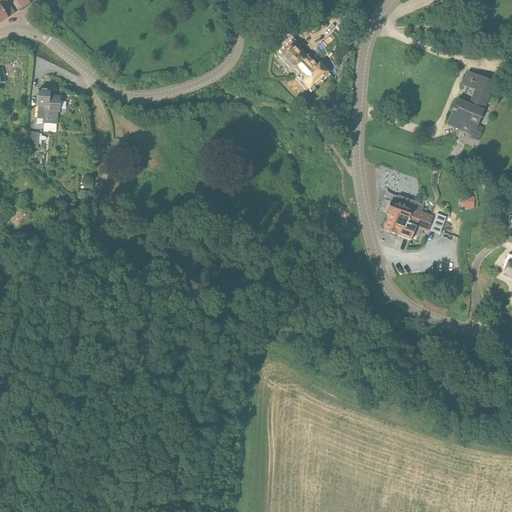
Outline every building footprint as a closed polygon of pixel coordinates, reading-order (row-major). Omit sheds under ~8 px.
[(14,14),(5,0),(4,0),(0,2),(0,23),(8,19),(7,18),(14,14)] [(323,1),(321,0),(305,0),(302,2),(309,11),(323,1)] [(297,75),(312,62),(312,61),(289,35),(279,44),(285,51),(279,57),(296,76),(297,75)] [(309,89),(326,73),(327,73),(319,64),(319,65),(318,66),(314,60),(312,61),(312,62),(297,75),(309,89)] [(456,101),(446,125),(456,129),(457,125),(464,128),(464,129),(466,130),(467,129),(475,132),(483,112),(481,111),(493,82),(468,72),(462,86),(475,91),(469,106),(456,101)] [(60,98),(49,97),(50,91),(44,91),(43,90),(41,90),(40,91),(38,91),(37,107),(38,107),(37,123),(56,124),(57,113),(59,113),(60,98)] [(323,109),(329,113),(337,101),(332,97),(323,109)] [(36,133),(27,132),(26,148),(35,149),(36,133)] [(133,154),(134,146),(134,145),(121,143),(120,153),(133,154)] [(92,196),(92,193),(80,191),(78,202),(92,207),(92,202),(92,196)] [(474,197),(463,196),(462,208),(473,209),(474,197)] [(98,200),(98,212),(98,214),(106,214),(106,203),(106,200),(98,200)] [(427,232),(429,227),(432,218),(421,213),(423,207),(412,204),(410,209),(390,202),(385,215),(389,216),(383,231),(391,234),(390,236),(394,237),(395,235),(411,241),(416,228),(427,232)] [(436,215),(430,232),(440,235),(446,218),(436,215)] [(37,234),(34,231),(33,229),(29,226),(19,238),(22,241),(27,245),(37,234)] [(511,256),(507,255),(503,267),(506,269),(503,275),(511,278),(511,256)] [(11,272),(4,263),(0,266),(0,271),(5,277),(11,272)]
